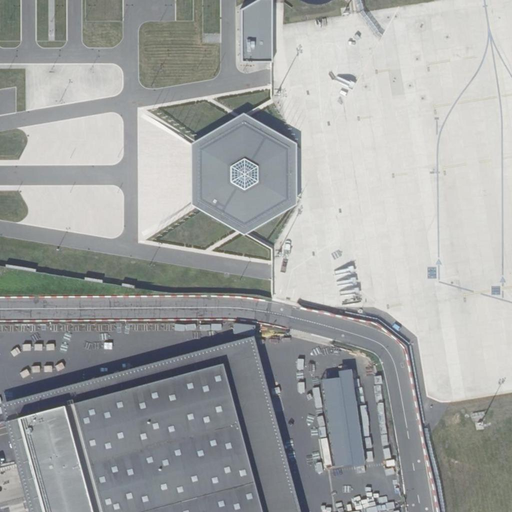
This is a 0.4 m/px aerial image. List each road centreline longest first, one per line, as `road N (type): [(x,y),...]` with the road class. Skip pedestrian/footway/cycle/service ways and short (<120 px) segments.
road 1 (unknown): [(299,321),(312,109),(344,37),(348,0)]
road 2 (unknown): [(309,511),(286,455),(267,363)]
